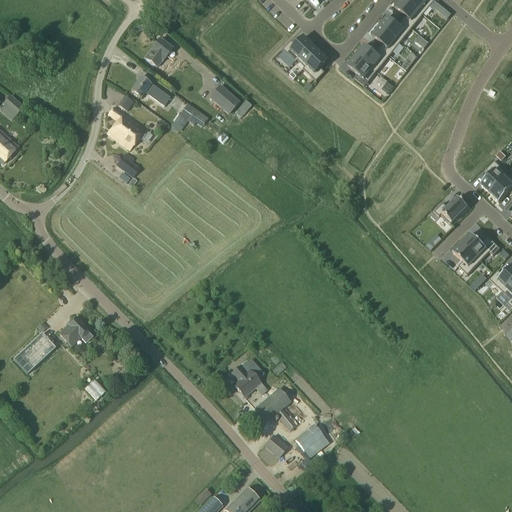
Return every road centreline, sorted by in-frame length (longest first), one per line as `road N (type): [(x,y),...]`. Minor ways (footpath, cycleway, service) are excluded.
road 1 (tertiary): [(300,511),(40,236),(35,212)]
road 2 (residential): [(35,212),(59,195),(90,148),(104,61),(145,0)]
road 3 (residential): [(448,170),(473,94),(503,45)]
